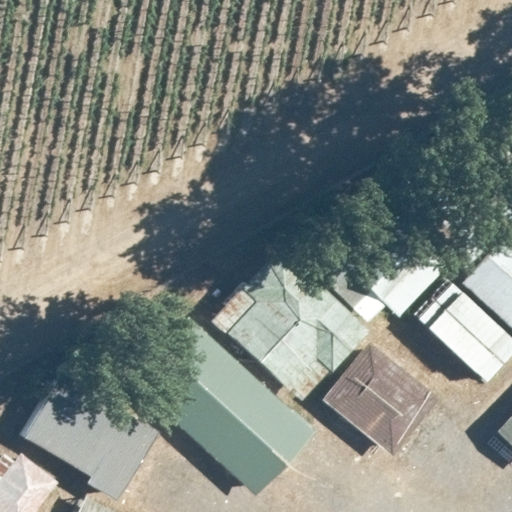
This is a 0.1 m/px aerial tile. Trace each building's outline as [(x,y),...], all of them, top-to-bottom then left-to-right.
[(379,184),(300,258),(355,316),(375,296),(396,318),(453,264),(379,184)] [(511,291),(470,248),(453,264),(396,318),(370,342),(395,370),(425,342),(440,358),(511,291)] [(257,404),(167,293),(140,315),(230,426),(257,404)] [(387,406),(342,348),(265,408),(310,466),(387,406)] [(511,360),(460,430),(497,458),(511,438),(511,360)] [(113,490),(151,430),(57,370),(19,431),(113,490)] [(248,442),(187,392),(162,423),(223,472),(248,442)] [(359,511),(417,459),(382,420),(314,482),(341,511),(359,511)] [(151,430),(113,490),(147,511),(235,511),(248,492),(159,435),(151,430)] [(27,511),(51,478),(5,446),(0,452),(0,511),(27,511)] [(67,511),(118,511),(79,490),(67,511)]
